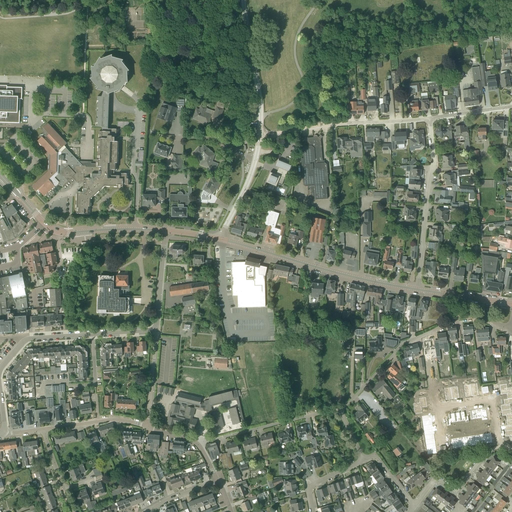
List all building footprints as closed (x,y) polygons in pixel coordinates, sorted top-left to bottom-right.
[(39,180),(32,187),(34,190),(35,190),(36,192),(38,190),(40,192),(44,196),(52,189),(58,183),(61,186),(63,186),(67,183),(67,181),(68,181),(72,178),(75,181),(77,181),(78,181),(80,180),(82,182),(84,182),(84,189),(83,189),(83,192),(77,192),(77,193),(76,214),(84,214),(90,215),(90,208),(90,206),(90,199),(91,198),(96,194),(98,192),(102,188),(104,186),(123,187),(123,185),(129,185),(129,179),(127,179),(127,174),(121,174),(121,176),(111,175),(111,174),(114,174),(114,170),(117,170),(118,159),(119,142),(118,142),(118,140),(117,140),(117,136),(118,137),(119,129),(108,129),(109,104),(109,100),(109,97),(109,93),(114,91),(119,90),(119,91),(118,92),(119,92),(120,91),(120,90),(123,85),(126,82),(127,82),(127,83),(127,71),(128,71),(128,72),(129,71),(121,62),(122,61),(123,61),(111,58),(111,57),(112,56),(101,60),(100,59),(101,58),(100,58),(94,68),(93,68),(93,67),(92,67),(93,79),(92,79),(91,78),(98,88),(98,89),(96,88),(96,89),(104,91),(101,97),(97,97),(97,101),(98,101),(98,104),(97,104),(97,108),(98,108),(98,111),(97,111),(97,115),(98,115),(98,118),(96,118),(96,123),(98,123),(97,126),(96,126),(102,126),(102,132),(99,131),(99,132),(99,138),(98,138),(98,154),(98,160),(96,159),(96,161),(96,164),(89,163),(79,162),(79,160),(77,160),(65,148),(63,146),(67,143),(48,123),(41,130),(44,133),(42,134),(44,135),(37,141),(42,146),(44,148),(46,150),(51,155),(51,156),(49,156),(49,164),(50,164),(50,165),(49,165),(49,169),(50,169),(50,170),(42,177),(41,178),(40,178),(39,180)] [(472,89),(462,91),(465,107),(479,105),(478,97),(477,97),(477,95),(483,95),(481,81),(479,67),(471,68),(474,89),(472,89)] [(390,72),(391,80),(392,80),(392,84),(399,84),(398,71),(390,72)] [(485,72),(481,72),(481,75),(482,80),(487,79),(488,90),(493,90),(494,90),(495,90),(497,89),(495,78),(495,74),(491,75),(490,71),(485,72)] [(501,75),(500,75),(501,88),(506,87),(506,88),(507,89),(510,89),(510,87),(510,82),(509,74),(507,74),(507,71),(501,72),(501,75)] [(428,84),(429,93),(439,91),(438,82),(428,84)] [(403,85),(404,88),(409,88),(410,90),(415,89),(415,93),(419,92),(418,83),(403,85)] [(0,122),(19,123),(20,99),(22,99),(22,88),(7,87),(7,88),(0,87),(0,122)] [(455,95),(445,96),(445,99),(446,108),(447,108),(454,108),(454,107),(456,107),(455,98),(455,95)] [(381,105),(379,105),(379,109),(381,108),(381,113),(387,113),(387,105),(388,105),(388,97),(383,97),(383,105),(381,105)] [(433,98),(433,101),(429,101),(430,110),(436,109),(435,106),(438,106),(437,97),(433,98)] [(376,110),(375,98),(367,99),(368,106),(368,111),(376,110)] [(177,100),(175,109),(162,105),(158,119),(166,122),(166,121),(172,123),(176,112),(184,113),(184,100),(177,100)] [(408,103),(409,112),(419,111),(417,100),(411,101),(412,103),(408,103)] [(356,102),(348,102),(348,107),(350,107),(350,109),(350,114),(357,114),(357,106),(356,102)] [(206,109),(207,108),(201,106),(199,110),(196,109),(193,117),(193,119),(201,122),(201,123),(208,125),(211,117),(213,118),(212,118),(219,121),(223,109),(217,107),(215,112),(206,109)] [(495,130),(495,133),(502,133),(502,137),(507,137),(508,128),(506,128),(506,126),(503,126),(503,121),(492,121),(492,130),(495,130)] [(437,128),(437,131),(435,133),(437,134),(437,136),(440,136),(442,138),(443,136),(449,135),(449,143),(452,143),(452,136),(451,131),(449,131),(449,130),(445,130),(445,128),(443,128),(440,126),(439,128),(437,128)] [(463,137),(464,137),(464,140),(469,140),(467,127),(464,128),(463,126),(455,127),(456,133),(455,133),(456,136),(457,137),(459,137),(460,136),(460,134),(461,134),(462,135),(463,137)] [(366,128),(366,137),(367,137),(367,142),(374,142),(374,139),(381,139),(388,139),(388,132),(379,132),(379,128),(366,128)] [(481,140),(481,141),(486,140),(486,128),(477,129),(478,136),(478,140),(481,140)] [(423,135),(423,131),(413,132),(413,133),(409,133),(410,139),(411,148),(411,150),(419,149),(419,147),(424,146),(423,136),(424,135),(423,135)] [(395,142),(391,142),(391,150),(395,150),(395,145),(399,144),(404,144),(404,141),(406,140),(405,132),(401,133),(399,133),(394,133),(395,142)] [(301,159),(301,164),(302,184),(305,187),(307,187),(307,189),(310,189),(310,196),(312,198),(313,200),(327,199),(326,187),(328,187),(327,165),(324,163),(323,163),(321,139),(322,137),(320,135),(318,137),(307,138),(308,146),(304,146),(302,149),(303,159),(301,159)] [(337,138),(337,143),(337,150),(349,149),(349,153),(350,153),(350,157),(363,157),(361,138),(349,139),(347,140),(347,138),(337,138)] [(167,157),(171,148),(166,146),(163,145),(158,143),(156,147),(155,146),(154,151),(155,151),(154,153),(160,155),(167,157)] [(209,169),(208,171),(214,173),(215,169),(210,167),(212,161),(211,161),(213,156),(212,156),(213,154),(211,152),(212,151),(209,149),(208,150),(203,146),(201,149),(199,147),(195,152),(199,156),(199,158),(199,159),(200,160),(200,161),(201,161),(200,165),(209,169)] [(471,151),(473,168),(480,167),(478,150),(471,151)] [(442,164),(443,168),(454,167),(454,161),(452,161),(452,155),(443,156),(443,162),(444,164),(442,164)] [(292,165),(278,159),(275,166),(280,168),(288,171),(289,172),(292,165)] [(282,186),(288,171),(280,168),(280,169),(277,175),(270,173),(266,182),(276,186),(277,184),(281,185),(281,186),(282,186)] [(452,174),(443,174),(444,179),(445,179),(446,186),(455,185),(455,177),(461,176),(461,175),(469,174),(468,169),(458,170),(452,171),(452,174)] [(203,190),(201,195),(201,200),(209,200),(209,197),(211,194),(213,193),(215,189),(217,188),(220,181),(211,177),(206,186),(204,186),(203,190)] [(408,189),(415,189),(420,190),(420,183),(414,182),(414,179),(409,178),(408,189)] [(191,202),(191,199),(192,185),(188,185),(188,193),(185,193),(185,195),(183,195),(183,194),(182,193),(182,192),(181,192),(180,192),(179,192),(178,193),(177,194),(177,195),(169,194),(169,213),(172,213),(172,217),(187,217),(187,208),(184,208),(184,205),(188,205),(188,203),(191,204),(191,202)] [(143,206),(155,206),(155,199),(158,199),(164,200),(164,190),(158,190),(158,196),(155,196),(155,195),(153,195),(153,194),(152,193),(151,193),(150,193),(149,194),(149,195),(143,195),(143,206)] [(440,196),(439,202),(450,203),(450,202),(451,197),(453,197),(454,191),(449,191),(446,191),(441,190),(441,194),(441,196),(440,196)] [(411,195),(411,192),(407,192),(406,201),(418,202),(418,195),(411,195)] [(16,213),(17,212),(12,204),(3,211),(7,219),(6,219),(6,220),(11,216),(16,213)] [(414,211),(414,207),(405,207),(404,215),(406,216),(405,221),(410,222),(410,220),(415,221),(416,212),(414,211)] [(441,221),(447,221),(448,210),(436,209),(435,213),(437,213),(436,221),(441,221)] [(268,226),(266,233),(267,233),(265,242),(269,243),(269,242),(276,244),(281,245),(285,225),(281,224),(280,229),(275,227),(279,214),(272,211),(271,216),(268,226)] [(2,213),(0,213),(0,226),(1,226),(5,233),(8,240),(14,238),(12,230),(6,220),(6,219),(6,220),(2,213)] [(21,219),(16,213),(11,216),(6,220),(12,230),(14,238),(15,238),(27,224),(21,219)] [(244,218),(245,215),(238,213),(238,215),(237,215),(232,229),(231,232),(241,235),(242,232),(245,233),(247,224),(244,223),(244,224),(241,223),(243,218),(244,218)] [(310,241),(322,243),(325,220),(313,218),(310,241)] [(246,234),(256,237),(257,234),(261,236),(263,229),(258,228),(258,229),(249,226),(246,234)] [(429,238),(435,239),(435,240),(438,240),(439,235),(441,235),(442,227),(433,226),(432,229),(430,229),(429,238)] [(287,243),(296,246),(298,238),(301,239),(304,232),(297,230),(296,233),(291,231),(290,234),(287,243)] [(344,233),(338,233),(338,254),(342,254),(342,255),(342,257),(350,259),(350,258),(352,259),(354,259),(355,254),(355,253),(344,250),(344,244),(344,233)] [(480,251),(482,251),(496,252),(498,243),(505,244),(505,247),(511,248),(511,240),(507,240),(507,239),(499,237),(498,240),(495,240),(494,244),(490,243),(489,249),(481,248),(480,251)] [(39,256),(39,254),(42,253),(42,255),(40,255),(42,267),(44,267),(44,271),(43,271),(43,275),(51,273),(51,272),(54,272),(53,268),(52,268),(52,266),(57,265),(56,259),(55,260),(55,258),(56,258),(55,253),(53,245),(52,245),(52,242),(46,243),(47,244),(45,245),(45,243),(39,244),(40,247),(37,247),(37,245),(31,246),(31,247),(23,249),(25,258),(29,257),(30,263),(28,264),(29,267),(30,267),(32,274),(31,274),(42,273),(41,268),(39,256)] [(176,257),(179,258),(179,255),(182,255),(185,252),(186,248),(183,246),(180,246),(180,245),(179,245),(179,246),(177,245),(176,245),(173,245),(171,247),(170,248),(170,251),(172,254),(176,254),(176,257)] [(327,260),(334,261),(334,257),(336,257),(337,250),(336,245),(332,246),(332,249),(329,248),(327,260)] [(73,259),(72,255),(76,254),(74,247),(64,249),(66,260),(73,259)] [(364,264),(376,266),(377,260),(378,260),(379,256),(378,256),(378,255),(371,254),(371,250),(367,249),(366,253),(364,264)] [(383,269),(387,269),(387,268),(392,269),(393,263),(387,261),(388,257),(390,250),(385,249),(383,261),(384,261),(383,269)] [(501,257),(507,258),(507,253),(496,252),(482,251),(482,253),(481,253),(482,273),(483,273),(483,281),(486,282),(485,290),(501,292),(504,272),(502,272),(502,270),(500,269),(499,272),(497,271),(499,256),(488,254),(501,255),(501,257)] [(454,280),(463,281),(464,268),(459,267),(459,270),(455,270),(457,258),(457,253),(452,253),(452,258),(450,272),(455,273),(454,280)] [(206,264),(206,267),(210,268),(211,261),(203,261),(203,256),(194,255),(193,263),(206,264)] [(246,257),(245,262),(231,262),(232,296),(237,296),(238,308),(265,307),(264,276),(264,273),(259,273),(258,267),(259,266),(261,260),(246,257)] [(403,271),(411,273),(412,266),(412,263),(409,262),(409,261),(405,260),(405,261),(402,260),(401,268),(404,269),(403,271)] [(424,276),(434,277),(435,272),(435,262),(431,262),(430,266),(425,266),(424,276)] [(268,275),(267,278),(272,279),(273,274),(287,277),(287,281),(292,282),(291,284),(297,285),(299,276),(292,275),(294,268),(275,264),(273,271),(269,270),(268,275)] [(443,278),(447,279),(449,268),(444,267),(444,268),(439,268),(438,276),(444,277),(443,278)] [(471,275),(470,282),(478,283),(478,276),(479,273),(480,273),(481,269),(479,268),(479,270),(475,270),(475,275),(471,275)] [(17,310),(17,311),(27,310),(28,310),(26,297),(26,295),(24,288),(25,288),(22,273),(22,272),(19,273),(19,274),(9,276),(12,294),(14,306),(15,308),(12,308),(12,311),(13,311),(17,310)] [(7,309),(12,308),(15,308),(14,306),(12,294),(9,276),(1,278),(4,290),(6,299),(7,309)] [(97,276),(97,313),(129,314),(129,305),(130,298),(119,298),(119,296),(119,290),(130,290),(130,282),(128,282),(128,276),(117,276),(116,281),(114,281),(114,276),(97,276)] [(503,283),(503,284),(506,285),(505,289),(510,290),(511,290),(510,290),(511,280),(511,276),(505,276),(504,278),(503,283)] [(38,278),(38,281),(34,282),(35,287),(44,286),(42,278),(38,278)] [(326,290),(325,290),(325,295),(325,294),(330,295),(331,293),(334,294),(335,290),(334,290),(335,286),(334,286),(335,282),(328,280),(326,288),(326,290)] [(169,287),(171,296),(209,290),(208,281),(169,287)] [(325,295),(325,290),(323,290),(324,284),(312,283),(311,297),(319,298),(319,295),(325,295)] [(364,291),(365,287),(351,284),(350,284),(348,293),(347,294),(346,300),(351,300),(350,307),(354,308),(356,300),(362,302),(365,291),(364,291)] [(382,290),(368,287),(367,296),(375,297),(374,304),(379,305),(382,290)] [(181,298),(183,306),(196,304),(195,296),(181,298)] [(387,300),(386,310),(390,310),(394,311),(395,308),(401,309),(404,309),(405,303),(402,302),(403,297),(400,297),(399,296),(398,296),(397,296),(396,296),(396,300),(394,299),(393,300),(393,301),(387,300)] [(407,306),(407,310),(410,310),(409,317),(414,317),(417,303),(415,303),(416,299),(409,298),(408,303),(407,306)] [(417,311),(416,317),(421,318),(422,310),(426,310),(427,301),(426,300),(425,300),(423,301),(421,300),(419,306),(418,306),(417,311)] [(6,335),(12,334),(15,334),(15,333),(27,332),(27,328),(29,328),(28,315),(26,316),(14,316),(13,313),(8,313),(9,320),(0,320),(0,334),(3,334),(3,336),(6,336),(6,335)] [(58,315),(56,315),(57,326),(60,326),(59,326),(62,325),(62,321),(65,320),(65,314),(61,315),(58,316),(58,315)] [(50,315),(47,316),(47,322),(50,321),(51,326),(53,326),(53,327),(57,326),(56,315),(53,315),(54,316),(50,316),(50,315)] [(39,328),(38,316),(36,316),(36,318),(32,318),(32,317),(29,317),(29,323),(32,323),(33,327),(35,327),(36,328),(39,328)] [(40,316),(38,316),(39,328),(42,328),(42,327),(44,327),(44,322),(47,322),(47,316),(44,316),(44,317),(40,317),(40,316)] [(463,326),(463,331),(464,342),(470,342),(470,334),(473,334),(472,325),(463,326)] [(457,340),(456,326),(447,327),(448,335),(450,335),(451,341),(457,340)] [(489,337),(488,328),(476,329),(476,337),(477,337),(477,342),(480,341),(487,341),(488,341),(488,337),(489,337)] [(446,333),(437,334),(437,337),(438,344),(443,344),(444,352),(449,352),(447,341),(446,333)] [(368,341),(367,342),(367,345),(368,346),(369,346),(369,347),(370,352),(382,351),(382,348),(384,348),(384,342),(381,342),(381,336),(376,337),(376,340),(368,341)] [(399,340),(384,337),(385,346),(394,349),(398,345),(399,340)] [(492,347),(493,355),(501,354),(501,346),(506,345),(505,337),(496,337),(497,346),(492,347)] [(146,351),(145,341),(139,342),(139,346),(136,346),(137,357),(142,356),(143,355),(143,351),(146,351)] [(131,352),(134,352),(133,342),(127,343),(127,347),(124,347),(125,357),(130,357),(131,356),(131,352)] [(431,343),(423,344),(425,352),(424,352),(425,357),(431,356),(431,360),(436,359),(435,348),(431,348),(431,343)] [(103,346),(102,347),(111,354),(111,353),(111,344),(107,344),(105,347),(103,346)] [(405,355),(403,355),(406,362),(412,360),(412,358),(419,356),(418,352),(420,352),(417,344),(405,348),(406,350),(404,351),(405,355)] [(80,346),(76,346),(76,355),(77,355),(77,356),(84,348),(83,347),(82,348),(80,346)] [(100,351),(101,356),(111,355),(111,354),(102,347),(101,348),(103,349),(100,351)] [(85,349),(84,348),(77,356),(77,357),(87,356),(87,352),(84,350),(85,349)] [(23,353),(25,355),(31,360),(32,359),(33,359),(32,349),(28,349),(26,352),(25,351),(23,353)] [(475,350),(477,362),(484,361),(484,357),(482,357),(481,349),(475,350)] [(25,355),(22,359),(29,364),(32,360),(31,360),(25,355)] [(19,360),(17,362),(25,368),(29,364),(22,359),(20,361),(19,360)] [(227,368),(227,360),(215,359),(214,367),(227,368)] [(16,365),(15,367),(21,372),(25,368),(17,362),(15,364),(16,365)] [(391,373),(387,377),(390,380),(394,383),(394,384),(393,385),(394,386),(393,387),(395,389),(396,389),(398,387),(402,391),(406,387),(401,383),(404,380),(397,374),(400,370),(393,364),(388,370),(391,373)] [(9,369),(8,370),(16,377),(17,376),(18,377),(21,372),(15,367),(12,371),(9,369)] [(6,374),(7,379),(17,378),(16,377),(8,370),(7,371),(8,372),(6,374)] [(128,371),(128,373),(129,373),(129,383),(135,383),(135,382),(141,382),(142,378),(140,378),(140,375),(138,374),(138,370),(128,371)] [(371,389),(374,393),(376,396),(382,391),(390,400),(395,395),(382,379),(379,382),(371,389)] [(476,384),(470,385),(472,396),(478,395),(476,384)] [(506,384),(499,385),(501,394),(507,394),(507,395),(508,395),(508,399),(511,398),(511,387),(507,388),(506,384)] [(157,396),(163,397),(163,395),(172,396),(173,387),(158,385),(157,396)] [(470,385),(463,386),(465,397),(472,396),(470,385)] [(457,387),(450,388),(452,399),(459,398),(457,387)] [(450,388),(444,389),(445,400),(452,399),(450,388)] [(201,402),(201,398),(178,393),(177,400),(175,400),(174,404),(172,404),(170,411),(170,412),(170,414),(169,413),(168,417),(167,424),(174,426),(175,424),(195,429),(197,420),(191,419),(192,416),(193,416),(195,409),(206,412),(210,425),(215,424),(216,429),(224,427),(220,411),(219,412),(218,409),(212,411),(211,407),(212,407),(213,406),(235,400),(236,401),(238,407),(228,409),(233,425),(240,423),(244,422),(237,390),(232,391),(208,397),(209,400),(204,401),(204,403),(201,402)] [(419,397),(412,398),(414,409),(421,408),(420,405),(421,404),(420,403),(426,402),(425,392),(418,393),(419,397)] [(115,401),(115,400),(114,400),(115,394),(109,393),(109,396),(105,396),(104,407),(111,408),(112,401),(115,401)] [(114,400),(115,400),(117,400),(116,408),(136,409),(136,405),(138,405),(139,398),(132,398),(132,400),(117,399),(118,395),(115,394),(114,400)] [(54,419),(53,398),(48,398),(46,399),(47,410),(46,413),(39,413),(40,423),(50,422),(50,420),(54,419)] [(505,405),(501,405),(502,411),(510,409),(510,404),(511,403),(511,398),(508,399),(504,400),(505,405)] [(73,410),(69,411),(70,419),(77,418),(76,410),(77,410),(75,399),(71,400),(73,410)] [(67,417),(66,410),(65,404),(65,400),(60,400),(60,409),(55,409),(56,418),(55,418),(55,420),(56,420),(56,421),(57,421),(57,422),(61,421),(61,420),(64,420),(64,417),(67,417)] [(77,400),(78,406),(80,406),(81,414),(92,412),(91,404),(80,406),(80,400),(77,400)] [(359,411),(354,415),(360,423),(368,417),(366,414),(369,412),(362,404),(357,408),(359,411)] [(27,425),(27,426),(31,425),(31,424),(33,424),(33,421),(36,420),(34,408),(30,409),(30,413),(25,414),(26,425),(27,425)] [(510,409),(502,411),(502,416),(506,415),(507,420),(511,419),(511,414),(510,409)] [(10,416),(12,427),(20,426),(19,423),(23,422),(21,411),(17,412),(17,415),(10,416)] [(113,423),(98,428),(101,437),(105,436),(105,434),(108,433),(109,433),(115,431),(113,423)] [(303,438),(303,436),(306,435),(307,439),(314,438),(312,429),(307,430),(306,425),(302,426),(300,427),(296,428),(299,439),(303,438)] [(324,437),(326,447),(335,445),(333,435),(328,436),(326,427),(322,428),(322,429),(317,430),(319,437),(322,437),(322,438),(324,437)] [(286,432),(278,434),(280,444),(293,441),(290,429),(285,430),(286,432)] [(54,435),(54,436),(56,444),(76,440),(74,431),(54,435)] [(90,439),(88,440),(89,444),(91,443),(95,442),(97,447),(98,447),(100,446),(102,453),(106,452),(103,441),(99,442),(99,440),(98,440),(97,436),(95,431),(92,432),(88,434),(90,439)] [(132,441),(131,443),(124,445),(127,456),(135,453),(132,444),(141,445),(141,441),(140,441),(141,433),(122,432),(125,440),(132,441)] [(266,434),(266,435),(260,437),(263,447),(268,445),(268,443),(274,442),(272,433),(266,434)] [(114,439),(117,447),(123,445),(120,437),(114,439)] [(244,442),(246,451),(257,448),(255,438),(250,439),(250,440),(244,442)] [(180,450),(179,451),(186,452),(187,446),(184,446),(184,442),(173,441),(172,449),(180,450)] [(3,443),(4,450),(4,451),(8,450),(9,459),(10,459),(10,462),(14,461),(13,459),(14,459),(12,456),(12,455),(10,442),(3,443)] [(31,447),(30,442),(23,443),(24,451),(27,451),(28,456),(32,455),(31,447)] [(161,450),(160,450),(159,455),(167,455),(168,442),(162,442),(161,450)] [(207,444),(211,460),(217,458),(216,456),(220,455),(216,442),(207,444)] [(229,442),(226,443),(227,448),(228,453),(228,454),(239,451),(238,447),(237,442),(232,443),(230,443),(229,442)] [(397,456),(403,453),(399,447),(394,450),(397,456)] [(436,448),(427,450),(428,456),(431,456),(430,454),(437,453),(436,448)] [(226,458),(225,453),(220,454),(224,469),(228,468),(226,458)] [(305,458),(306,462),(308,466),(313,465),(314,468),(322,466),(319,456),(315,457),(314,454),(305,458)] [(494,456),(490,461),(497,466),(499,462),(502,465),(504,464),(506,461),(499,456),(497,458),(494,456)] [(283,464),(283,474),(293,474),(293,465),(296,463),(298,467),(302,464),(297,457),(288,464),(283,464)] [(486,462),(484,464),(493,470),(497,466),(490,461),(488,463),(486,462)] [(425,468),(429,474),(433,471),(426,462),(421,463),(425,468)] [(253,469),(251,463),(239,466),(241,472),(253,469)] [(367,468),(372,475),(379,471),(374,463),(367,468)] [(485,467),(483,470),(490,475),(493,470),(484,464),(483,466),(485,467)] [(156,467),(157,468),(160,478),(161,478),(164,476),(159,465),(156,467)] [(71,475),(73,481),(82,478),(80,474),(82,473),(80,467),(68,471),(70,476),(71,475)] [(160,478),(157,468),(153,470),(157,481),(161,480),(161,478),(160,478)] [(195,470),(192,472),(196,481),(198,480),(198,479),(201,478),(200,475),(203,473),(201,468),(195,470)] [(228,471),(232,481),(241,478),(237,468),(228,471)] [(424,469),(415,475),(422,484),(424,483),(422,481),(425,478),(429,476),(424,469)] [(35,473),(37,480),(46,477),(44,474),(42,470),(35,473)] [(479,471),(477,473),(486,480),(490,475),(483,470),(481,473),(479,471)] [(133,472),(137,482),(139,481),(141,487),(145,486),(141,476),(138,477),(136,471),(133,472)] [(372,475),(377,482),(383,479),(384,478),(379,471),(372,475)] [(189,472),(183,474),(185,480),(188,479),(190,482),(193,481),(193,482),(196,481),(192,472),(189,473),(189,472)] [(413,473),(408,477),(410,479),(411,479),(415,486),(418,484),(420,486),(422,484),(415,475),(413,473)] [(486,480),(477,473),(476,475),(478,477),(476,480),(482,485),(486,480)] [(178,477),(175,478),(178,487),(181,486),(181,485),(184,484),(183,481),(185,480),(183,474),(178,476),(178,477)] [(360,474),(352,477),(354,484),(363,482),(360,474)] [(46,477),(37,480),(40,487),(48,484),(46,480),(47,480),(46,477)] [(343,479),(344,481),(346,487),(354,484),(352,477),(343,479)] [(410,479),(408,477),(404,480),(410,489),(415,486),(411,479),(410,479)] [(508,485),(507,487),(506,487),(511,491),(511,490),(511,483),(510,482),(503,477),(501,479),(508,485)] [(178,487),(175,478),(172,479),(171,478),(166,480),(168,486),(171,485),(172,488),(176,487),(176,488),(178,487)] [(298,492),(296,480),(285,482),(285,479),(282,480),(281,478),(272,481),(274,486),(278,484),(278,483),(281,482),(281,485),(285,484),(286,487),(287,487),(288,493),(298,492)] [(376,483),(381,490),(388,486),(388,485),(388,484),(387,483),(386,483),(383,479),(377,482),(376,483)] [(237,489),(235,490),(238,498),(247,494),(245,488),(248,487),(245,480),(235,484),(237,489)] [(344,481),(335,483),(338,491),(346,488),(346,487),(344,481)] [(506,487),(507,487),(499,481),(494,488),(498,492),(501,488),(499,487),(500,486),(505,489),(503,492),(508,496),(511,491),(506,487)] [(91,487),(93,492),(95,496),(98,494),(99,496),(105,494),(101,482),(97,484),(97,485),(91,487)] [(154,482),(151,483),(155,495),(162,492),(159,484),(158,482),(154,483),(154,482)] [(155,495),(151,483),(146,485),(146,488),(149,497),(155,495)] [(327,486),(327,487),(329,493),(338,491),(335,483),(327,486)] [(469,484),(467,486),(476,493),(480,488),(473,483),(471,486),(469,484)] [(41,489),(44,496),(52,493),(50,489),(51,489),(50,486),(41,489)] [(381,490),(386,498),(393,493),(388,486),(381,490)] [(468,490),(466,493),(474,499),(475,500),(478,495),(476,493),(467,486),(466,488),(468,490)] [(320,492),(316,494),(318,502),(323,501),(321,497),(330,495),(329,493),(327,487),(319,490),(320,492)] [(436,498),(441,492),(436,488),(434,490),(432,489),(427,495),(428,495),(431,498),(433,496),(436,498)] [(76,494),(79,502),(83,501),(84,502),(90,500),(86,489),(82,491),(82,492),(76,494)] [(385,499),(390,506),(399,500),(394,492),(393,493),(386,498),(385,499)] [(436,498),(441,502),(446,496),(448,493),(446,492),(444,494),(441,492),(436,498)] [(44,496),(46,503),(55,500),(54,497),(53,497),(52,493),(44,496)] [(461,494),(460,496),(469,503),(470,504),(474,499),(466,493),(464,496),(461,494)] [(499,501),(497,504),(502,508),(506,503),(501,499),(503,497),(498,493),(495,498),(499,501)] [(140,494),(134,496),(137,504),(143,502),(140,494)] [(212,494),(206,496),(209,504),(215,501),(212,494)] [(251,509),(254,507),(252,501),(257,499),(256,495),(243,499),(245,502),(241,504),(244,511),(251,509)] [(123,500),(122,500),(125,508),(131,506),(128,498),(125,499),(124,496),(121,497),(123,500)] [(134,496),(128,498),(131,506),(137,504),(134,496)] [(206,496),(201,498),(203,506),(209,504),(206,496)] [(441,502),(446,506),(453,497),(451,496),(449,498),(446,496),(441,502)] [(469,503),(460,496),(458,498),(461,500),(458,503),(465,508),(469,503)] [(446,506),(444,507),(449,511),(456,503),(453,501),(455,499),(453,497),(446,506)] [(201,498),(195,500),(198,508),(203,506),(201,498)] [(431,505),(431,504),(425,499),(422,502),(429,507),(431,505)] [(55,500),(46,503),(49,510),(57,507),(55,503),(56,503),(55,500)] [(125,508),(122,500),(117,502),(120,510),(125,508)] [(198,508),(195,500),(189,502),(192,510),(192,511),(194,511),(196,511),(195,511),(196,511),(199,511),(197,508),(198,508)] [(290,501),(292,511),(303,510),(301,502),(297,503),(296,500),(290,501)] [(390,506),(387,508),(384,510),(386,511),(388,511),(389,511),(395,508),(397,511),(398,511),(402,511),(401,509),(404,507),(399,500),(390,506)] [(108,509),(105,510),(105,511),(113,511),(117,511),(114,501),(111,502),(112,506),(107,508),(108,509)]
